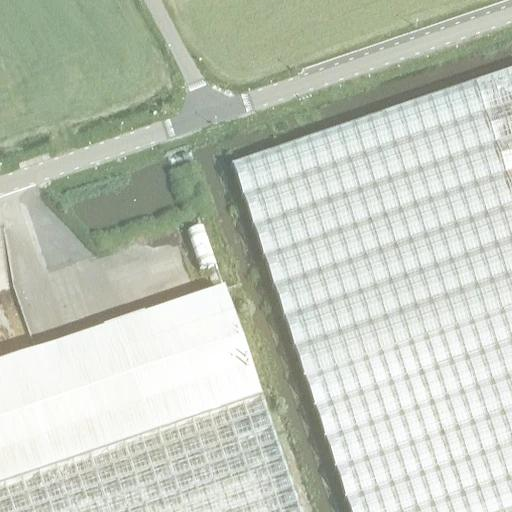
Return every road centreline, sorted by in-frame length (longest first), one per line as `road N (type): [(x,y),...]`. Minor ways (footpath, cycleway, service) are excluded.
road 1 (unclassified): [(221,114),(511,19)]
road 2 (unclassified): [(0,186),(221,114)]
road 3 (unclassified): [(221,114),(158,0)]
